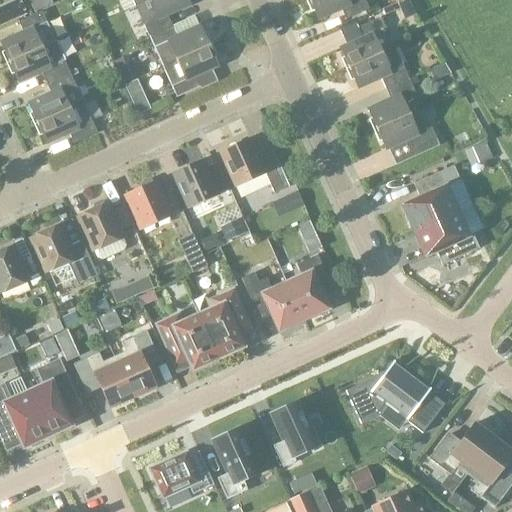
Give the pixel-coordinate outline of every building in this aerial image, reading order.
[(0,25),(24,15),(17,0),(0,8),(0,25)] [(188,5),(185,0),(147,0),(133,6),(147,37),(171,27),(166,16),(188,5)] [(357,0),(348,4),(346,0),(308,0),(317,20),(339,10),(344,21),(367,10),(362,0),(357,0)] [(383,20),(398,11),(390,0),(388,0),(375,8),(383,20)] [(0,45),(8,63),(54,42),(40,12),(17,22),(22,33),(0,43),(0,45)] [(339,49),(348,69),(380,55),(389,50),(388,48),(390,43),(387,37),(383,35),(381,31),(385,30),(379,18),(356,28),(361,39),(339,49)] [(174,34),(171,27),(147,37),(161,68),(207,47),(197,24),(174,34)] [(55,42),(54,42),(8,63),(17,83),(40,73),(45,84),(68,73),(62,61),(64,60),(55,42)] [(194,77),(216,67),(207,47),(161,68),(175,98),(199,88),(194,77)] [(407,79),(394,49),(390,50),(389,50),(380,55),(348,69),(356,89),(379,79),(384,90),(407,79)] [(112,63),(121,84),(136,78),(126,57),(112,63)] [(82,104),(68,73),(45,84),(50,95),(27,105),(36,124),(82,104)] [(366,111),(375,130),(407,116),(403,106),(415,97),(413,91),(407,79),(384,90),(389,100),(366,111)] [(96,134),(90,122),(82,104),(36,124),(45,144),(67,134),(72,145),(96,134)] [(412,126),(407,116),(375,130),(384,150),(407,140),(412,151),(435,140),(429,128),(426,130),(422,121),(412,126)] [(249,140),(218,154),(234,188),(248,181),(253,193),(269,186),(273,195),(288,188),(272,153),(258,159),(249,140)] [(204,160),(171,175),(186,209),(226,191),(215,164),(207,168),(204,160)] [(401,206),(412,232),(456,212),(445,188),(459,182),(452,167),(412,185),(418,199),(411,202),(401,206)] [(140,189),(123,196),(139,231),(170,217),(154,182),(152,183),(148,181),(141,184),(140,189)] [(91,252),(92,252),(96,260),(100,261),(123,251),(124,246),(121,239),(122,238),(107,204),(105,205),(101,202),(93,206),(93,210),(76,218),(91,252)] [(456,212),(412,232),(423,257),(434,253),(440,267),(478,250),(471,234),(467,236),(456,212)] [(240,236),(233,222),(226,225),(233,239),(240,236)] [(29,239),(44,273),(52,270),(55,278),(66,284),(74,280),(76,286),(96,277),(80,242),(69,247),(60,225),(29,239)] [(177,241),(191,273),(205,267),(190,235),(177,241)] [(12,247),(0,252),(0,293),(28,281),(27,279),(36,275),(28,259),(19,263),(12,247)] [(300,275),(284,283),(302,322),(327,310),(317,289),(328,284),(316,256),(295,266),(300,275)] [(252,273),(240,279),(257,316),(267,311),(277,333),(302,322),(284,283),(269,290),(265,279),(256,283),(252,273)] [(146,276),(110,293),(115,305),(152,288),(146,276)] [(232,291),(217,298),(221,305),(197,316),(217,360),(243,348),(238,337),(251,331),(232,291)] [(104,300),(91,306),(96,317),(109,310),(104,300)] [(65,330),(78,324),(74,314),(60,320),(65,330)] [(103,333),(113,329),(106,314),(97,318),(103,333)] [(197,316),(172,327),(169,320),(155,326),(173,366),(186,361),(191,372),(217,360),(197,316)] [(123,351),(112,356),(132,398),(155,387),(146,367),(159,361),(145,330),(119,342),(123,351)] [(0,356),(13,350),(5,334),(0,336),(0,356)] [(132,398),(112,356),(101,361),(97,353),(72,364),(86,394),(99,388),(109,408),(132,398)] [(42,386),(26,393),(46,437),(70,426),(59,401),(74,394),(58,359),(34,370),(42,386)] [(443,405),(427,393),(428,391),(393,364),(394,363),(392,362),(382,376),(347,392),(346,391),(344,392),(359,425),(361,424),(360,423),(375,416),(384,403),(405,418),(403,421),(421,435),(443,405)] [(46,437),(26,393),(9,401),(2,386),(0,387),(0,428),(12,423),(23,448),(46,437)] [(296,403),(270,414),(282,442),(271,447),(281,469),(294,463),(292,459),(316,448),(296,403)] [(455,468),(465,476),(492,440),(472,425),(456,446),(444,437),(427,460),(449,476),(455,468)] [(246,491),(241,482),(258,474),(237,429),(211,441),(226,474),(215,479),(225,501),(246,491)] [(511,454),(492,440),(465,476),(475,484),(469,491),(493,510),(511,485),(511,482),(509,487),(496,477),(511,455),(511,454)] [(185,453),(148,470),(161,500),(188,488),(191,496),(212,486),(201,460),(190,465),(187,457),(185,453)] [(356,496),(374,488),(365,467),(347,475),(356,496)] [(452,492),(443,503),(454,511),(462,500),(452,492)] [(289,501),(293,511),(313,511),(305,493),(289,501)] [(403,495),(365,511),(418,511),(415,505),(409,508),(403,495)]
